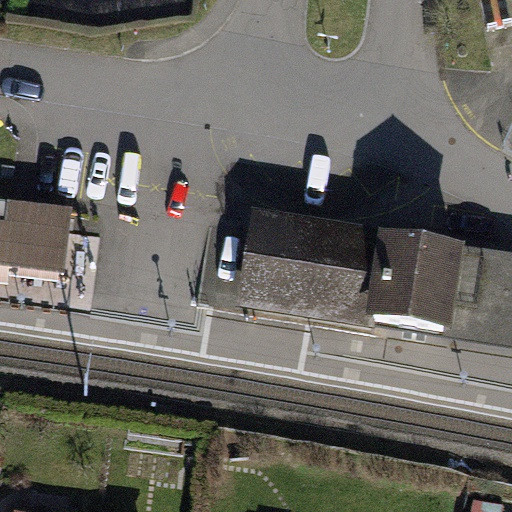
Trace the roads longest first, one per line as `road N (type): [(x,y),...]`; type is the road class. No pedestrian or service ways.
road 1 (residential): [(275,0),(244,94),(0,60)]
road 2 (residential): [(402,127),(400,0)]
